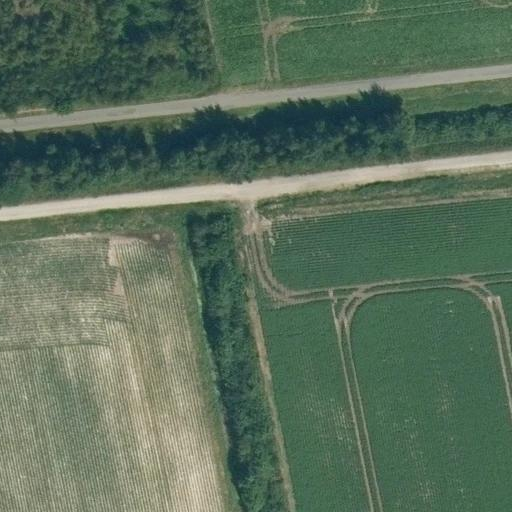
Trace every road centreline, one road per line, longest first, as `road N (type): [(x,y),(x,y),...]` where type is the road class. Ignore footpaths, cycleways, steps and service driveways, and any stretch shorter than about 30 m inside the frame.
road 1 (track): [(511,159),(0,215)]
road 2 (unclassified): [(511,63),(0,117)]
